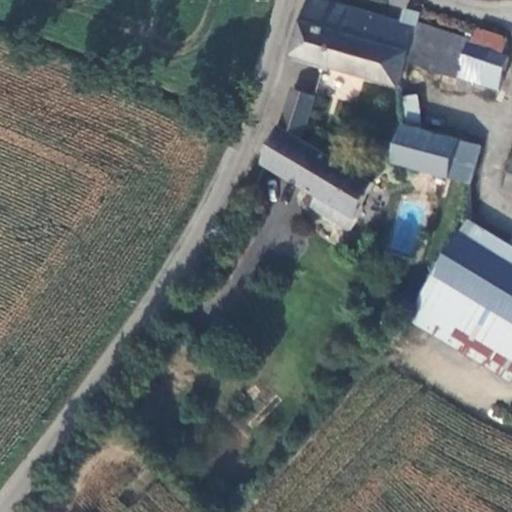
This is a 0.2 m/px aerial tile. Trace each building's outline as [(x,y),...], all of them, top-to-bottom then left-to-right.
[(417,29),(316,0),(314,0),(297,56),(402,86),(410,64),(463,78),(466,68),(476,70),(473,80),(503,88),(511,57),(473,45),(473,41),(418,25),(417,29)] [(363,220),(378,185),(304,139),(307,127),(317,102),(296,94),(285,131),(268,163),(363,220)] [(421,97),(403,94),(400,122),(417,124),(421,97)] [(400,161),(477,182),(487,148),(408,126),(400,161)] [(511,265),(511,248),(470,224),(464,236),(511,265)] [(511,265),(464,236),(442,276),(511,316),(511,265)] [(511,316),(442,276),(425,305),(415,326),(511,380),(511,316)]
